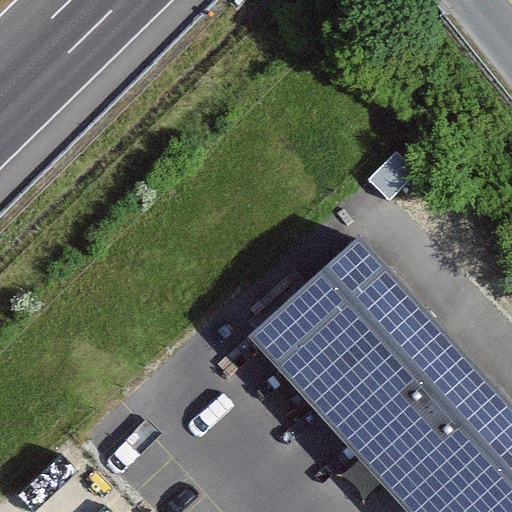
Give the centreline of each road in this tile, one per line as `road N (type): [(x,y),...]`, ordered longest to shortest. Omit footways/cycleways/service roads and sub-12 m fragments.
road 1 (unknown): [(380,201),(511,343)]
road 2 (unknown): [(167,371),(285,511)]
